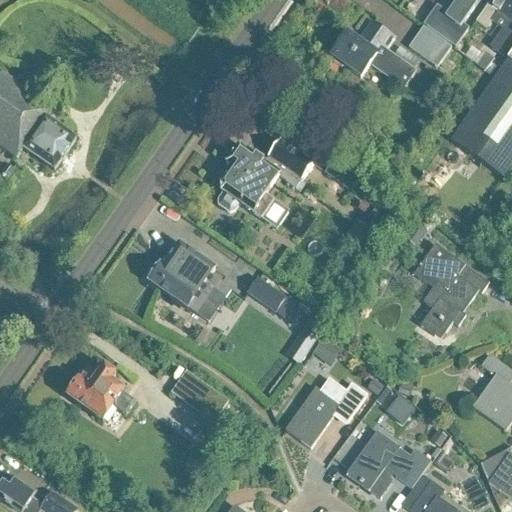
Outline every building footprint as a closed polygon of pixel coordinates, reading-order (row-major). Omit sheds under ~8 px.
[(462,28),(482,0),(460,0),(448,18),(438,11),(425,29),(455,50),(468,32),(462,28)] [(503,59),(511,46),(511,0),(493,0),(475,25),(486,33),(499,16),(510,25),(492,51),(503,59)] [(385,54),(394,42),(372,27),(358,46),(346,38),(331,61),(360,82),(369,69),(403,93),(415,75),(413,73),(419,64),(400,50),(393,60),(385,54)] [(436,70),(451,50),(423,31),(409,51),(436,70)] [(505,182),(511,172),(511,56),(508,62),(509,63),(452,144),(505,182)] [(473,67),(484,76),(492,66),(481,57),(473,67)] [(51,112),(2,77),(0,80),(0,150),(16,162),(23,153),(54,175),(76,143),(45,121),(51,112)] [(313,168),(279,145),(267,161),(269,163),(266,168),(238,149),(226,167),(231,171),(219,188),(220,195),(223,197),(218,204),(218,209),(229,217),(233,216),(239,208),(261,223),(273,206),(264,200),(277,181),(286,186),(286,187),(295,193),(301,185),(313,168)] [(352,195),(361,183),(335,164),(326,177),(352,195)] [(0,179),(8,184),(15,174),(6,168),(0,177),(0,179)] [(416,250),(427,234),(412,223),(399,241),(409,248),(410,246),(416,250)] [(148,286),(195,320),(213,295),(225,303),(231,295),(210,280),(215,274),(179,248),(163,271),(160,269),(158,272),(153,272),(147,279),(150,284),(148,286)] [(489,288),(435,250),(413,279),(433,294),(423,307),(432,313),(420,331),(433,340),(436,337),(442,342),(452,328),(458,332),(466,320),(462,317),(477,296),(481,299),(489,288)] [(276,317),(286,303),(258,284),(248,298),(276,317)] [(311,346),(322,330),(310,322),(299,339),(311,346)] [(347,325),(340,324),(339,339),(357,339),(357,337),(358,325),(357,325),(347,325)] [(505,436),(511,426),(511,390),(508,388),(511,382),(511,376),(489,360),(480,372),(495,382),(473,414),(505,436)] [(115,380),(103,372),(100,377),(96,374),(93,378),(87,374),(79,385),(78,385),(76,388),(72,388),(68,394),(69,398),(67,401),(103,426),(113,411),(126,419),(135,406),(123,397),(124,396),(110,387),(115,380)] [(213,427),(229,405),(187,375),(171,397),(213,427)] [(346,429),(366,401),(351,390),(337,410),(315,394),(285,435),(310,453),(334,420),(346,429)] [(414,414),(399,401),(387,416),(402,429),(414,414)] [(439,451),(446,441),(437,435),(430,445),(439,451)] [(377,436),(346,479),(369,495),(380,503),(392,487),(389,479),(383,475),(388,468),(399,476),(395,481),(411,493),(431,466),(414,454),(410,461),(399,453),(400,452),(377,436)] [(446,477),(454,465),(442,456),(434,469),(446,477)] [(511,460),(509,459),(489,489),(511,504),(511,460)] [(422,480),(403,508),(408,511),(450,511),(438,503),(444,496),(430,486),(422,480)] [(36,497),(13,482),(9,488),(5,485),(0,492),(0,503),(12,511),(72,511),(52,498),(43,510),(32,502),(36,497)]
